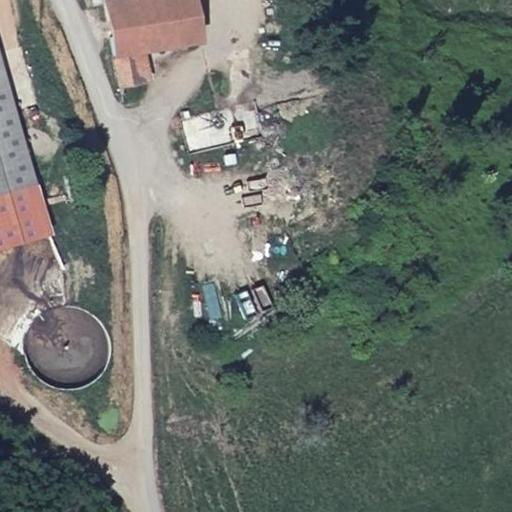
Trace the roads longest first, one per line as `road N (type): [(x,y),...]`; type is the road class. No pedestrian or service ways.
road 1 (unclassified): [(61,0),(117,123),(130,184),(145,511)]
road 2 (track): [(68,448),(87,365),(84,340),(0,7)]
road 3 (track): [(117,123),(197,82),(232,37),(226,0)]
road 4 (track): [(144,490),(122,486),(0,398)]
